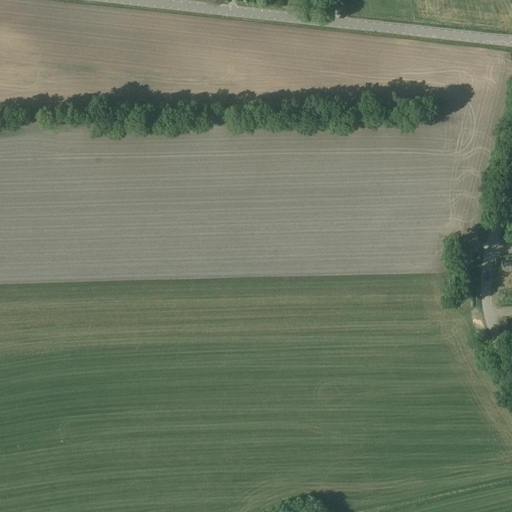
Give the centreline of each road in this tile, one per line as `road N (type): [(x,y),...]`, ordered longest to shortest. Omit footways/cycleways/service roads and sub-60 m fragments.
road 1 (tertiary): [(123,0),(511,40)]
road 2 (unclassified): [(511,382),(487,323),(486,283),(511,167)]
